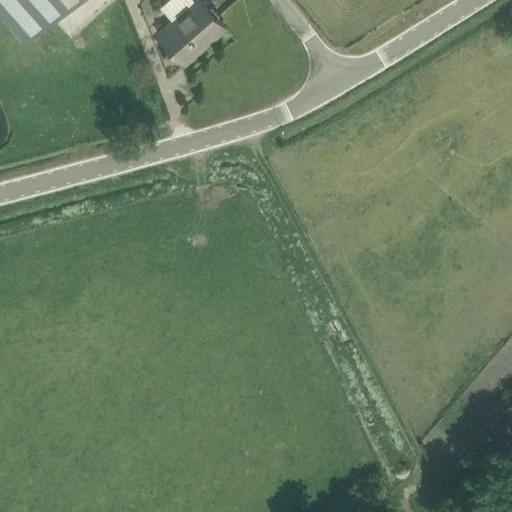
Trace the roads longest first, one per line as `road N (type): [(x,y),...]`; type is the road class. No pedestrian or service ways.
road 1 (unclassified): [(0,200),(256,133),(481,0)]
road 2 (track): [(256,133),(427,469)]
